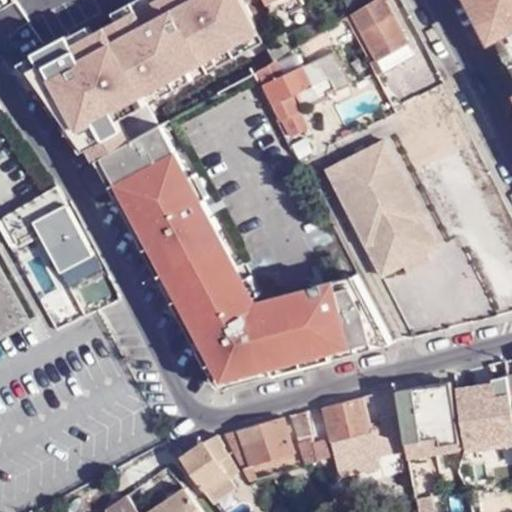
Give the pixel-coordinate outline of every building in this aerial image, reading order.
[(24,62),(89,174),(107,164),(146,142),(133,119),(270,41),(251,6),(246,0),(151,0),(85,38),(71,46),(67,38),(24,62)] [(306,1),(305,0),(246,0),(251,6),(262,0),(268,0),(276,16),(306,1)] [(373,0),(355,12),(378,60),(409,44),(388,0),(373,0)] [(511,0),(470,0),(490,39),(493,38),(511,76),(511,0)] [(327,27),(323,30),(301,45),(307,56),(334,39),(327,27)] [(279,64),(295,51),(286,36),(270,47),(279,64)] [(416,56),(409,44),(378,60),(385,72),(416,56)] [(282,77),(267,85),(293,139),(310,131),(300,108),(307,105),(308,108),(331,97),(330,95),(350,85),(334,52),(282,77)] [(277,65),(269,69),(261,73),(267,85),(282,77),(277,65)] [(400,84),(386,91),(394,108),(409,101),(400,84)] [(362,93),(343,110),(356,125),(376,108),(362,93)] [(175,104),(173,99),(167,102),(169,107),(175,104)] [(166,131),(146,142),(107,164),(215,376),(219,382),(223,383),(226,384),(233,384),(338,355),(391,341),(356,274),(257,296),(166,131)] [(379,272),(403,260),(410,246),(426,249),(439,243),(386,137),(327,166),(379,272)] [(56,184),(7,214),(16,230),(34,220),(62,271),(98,252),(88,234),(85,236),(56,184)] [(403,260),(426,249),(410,246),(403,260)] [(430,259),(426,249),(403,260),(408,270),(430,259)] [(0,335),(33,317),(0,258),(0,335)] [(486,376),(485,365),(455,374),(457,385),(461,411),(494,404),(489,376),(486,376)] [(454,445),(459,445),(455,424),(458,423),(452,382),(398,391),(409,452),(409,454),(454,445)] [(378,457),(409,452),(398,391),(398,388),(379,393),(383,416),(381,416),(383,424),(370,427),(364,397),(326,407),(335,457),(376,450),(378,457)] [(499,435),(494,404),(461,411),(466,441),(499,435)] [(305,461),(318,458),(315,444),(308,411),(295,414),(305,461)] [(244,467),(295,453),(285,416),(226,431),(232,442),(244,467)] [(223,443),(217,434),(206,436),(180,454),(214,501),(236,484),(230,475),(220,459),(228,452),(222,444),(223,443)] [(332,459),(328,440),(315,444),(318,458),(320,462),(332,459)] [(379,468),(378,457),(376,450),(335,457),(339,476),(379,468)] [(239,468),(228,452),(220,459),(230,475),(239,468)] [(298,463),(295,453),(244,467),(249,478),(271,471),(281,468),(298,463)] [(203,511),(185,486),(150,511),(203,511)] [(423,511),(438,511),(434,494),(419,497),(423,511)] [(136,511),(124,496),(105,510),(107,511),(136,511)]
